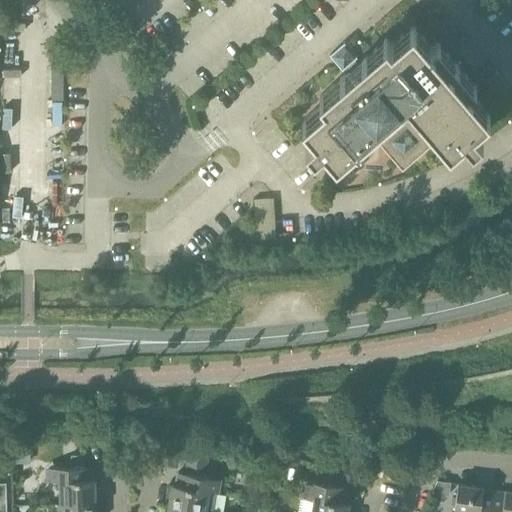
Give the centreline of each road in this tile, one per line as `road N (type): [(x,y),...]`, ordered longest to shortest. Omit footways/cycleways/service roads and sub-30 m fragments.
road 1 (secondary): [(0,342),(201,342),(328,330),(511,290)]
road 2 (residential): [(413,503),(443,461),(511,462)]
